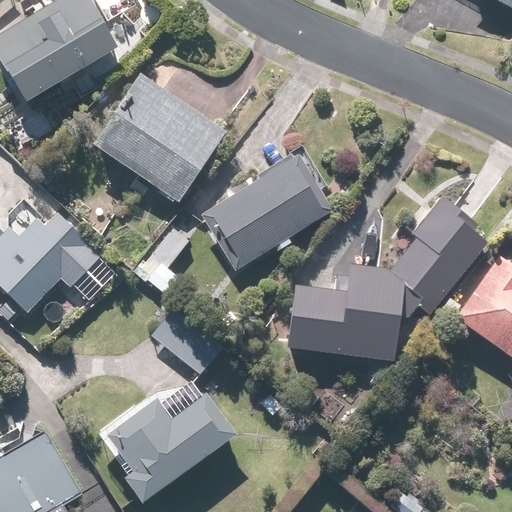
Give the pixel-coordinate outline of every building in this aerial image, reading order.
[(90,0),(55,0),(0,32),(0,59),(24,101),(117,46),(90,0)] [(511,0),(490,0),(511,11),(511,0)] [(225,131),(138,72),(91,142),(178,201),(225,131)] [(303,151),(200,208),(233,266),(326,215),(320,205),(329,200),(303,151)] [(391,360),(397,314),(404,320),(415,305),(428,316),(486,242),(472,230),(476,225),(440,196),(411,234),(415,237),(386,274),(398,283),(387,296),(293,285),(286,347),(391,360)] [(0,286),(28,313),(62,276),(73,286),(101,256),(56,214),(46,224),(36,214),(19,233),(7,222),(2,227),(0,225),(0,286)] [(175,225),(136,274),(170,301),(187,280),(172,269),(195,240),(175,225)] [(511,266),(498,256),(455,316),(511,355),(511,266)] [(155,394),(98,429),(141,499),(236,440),(207,393),(169,417),(155,394)] [(82,489),(46,426),(0,451),(0,511),(73,511),(65,498),(82,489)] [(429,498),(409,484),(390,511),(426,511),(421,509),(429,498)]
